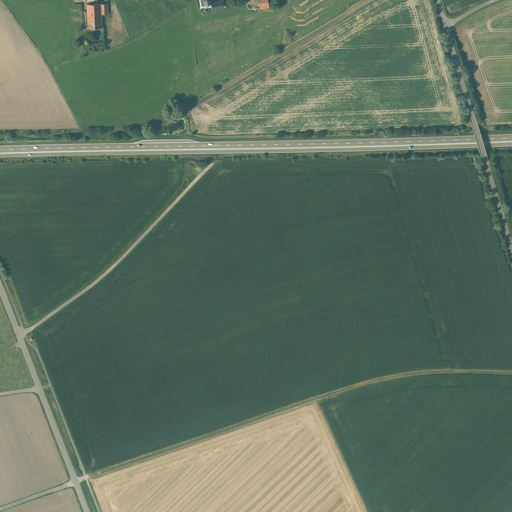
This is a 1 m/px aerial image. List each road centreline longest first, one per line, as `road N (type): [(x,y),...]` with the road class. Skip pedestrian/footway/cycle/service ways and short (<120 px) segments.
road 1 (track): [(511,373),(375,380),(0,509)]
road 2 (trunk): [(0,156),(511,144)]
road 3 (trunk): [(511,138),(0,149)]
road 4 (track): [(18,334),(106,272),(213,162)]
road 5 (tertiary): [(87,511),(0,287)]
road 6 (unclassified): [(511,248),(445,25)]
